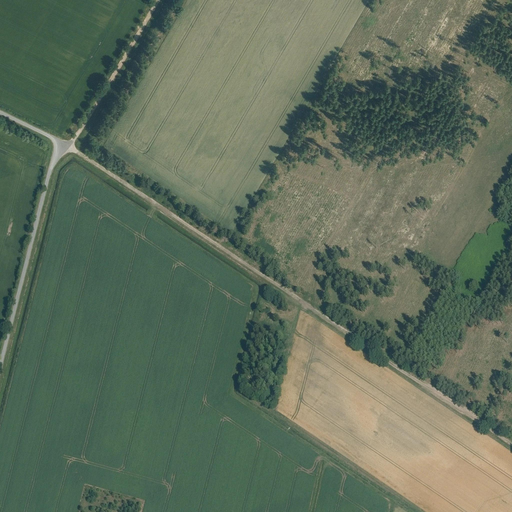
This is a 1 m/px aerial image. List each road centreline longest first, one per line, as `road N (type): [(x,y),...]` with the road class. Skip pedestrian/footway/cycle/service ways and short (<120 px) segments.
road 1 (track): [(65,145),(511,447)]
road 2 (unclassified): [(0,364),(57,142)]
road 3 (track): [(65,145),(151,0)]
